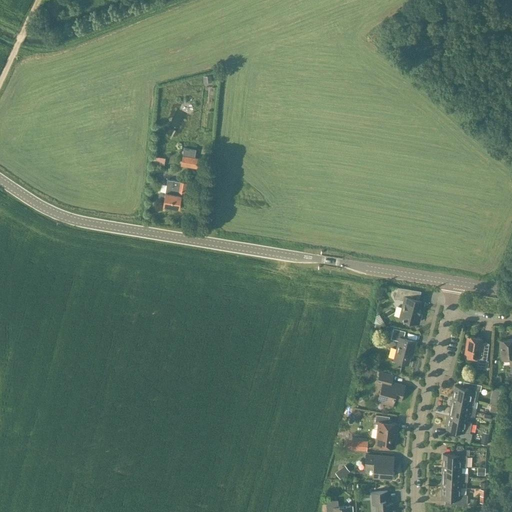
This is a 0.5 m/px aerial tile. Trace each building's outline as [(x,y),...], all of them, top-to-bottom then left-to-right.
[(201,159),(183,156),(181,165),(199,168),(201,159)] [(179,208),(181,198),(185,199),(188,183),(167,179),(165,192),(161,192),(159,193),(158,197),(160,199),(164,200),(163,205),(179,208)] [(419,322),(424,301),(409,297),(411,290),(398,288),(395,298),(404,301),(399,319),(409,321),(409,320),(419,322)] [(416,341),(403,338),(405,331),(393,328),(391,339),(398,341),(393,360),(408,364),(411,353),(413,353),(416,341)] [(488,369),(489,360),(487,360),(488,352),(480,351),(482,338),(468,336),(465,356),(478,358),(478,360),(483,360),(482,368),(488,369)] [(511,366),(511,365),(511,339),(501,340),(502,359),(510,358),(511,366)] [(392,375),(388,374),(380,372),(377,384),(381,385),(377,401),(392,405),(394,399),(401,400),(405,386),(391,382),(392,375)] [(454,386),(452,397),(471,400),(473,389),(480,391),(481,385),(474,383),(472,389),(454,386)] [(471,400),(452,397),(450,407),(475,412),(476,408),(469,406),(471,400)] [(450,407),(448,418),(467,421),(468,415),(475,417),(475,412),(450,407)] [(397,424),(389,423),(389,417),(376,415),(375,422),(379,423),(376,445),(394,447),(397,424)] [(467,421),(448,418),(446,429),(459,431),(458,437),(471,440),(472,433),(465,432),(467,421)] [(367,441),(346,440),(346,449),(366,450),(367,441)] [(443,454),(442,465),(461,466),(462,455),(469,456),(469,449),(457,449),(457,455),(443,454)] [(392,477),(393,457),(366,455),(365,468),(374,469),(373,475),(392,477)] [(461,466),(442,465),(442,476),(468,477),(468,473),(461,472),(461,466)] [(442,476),(441,487),(460,488),(461,482),(467,482),(468,477),(442,476)] [(460,488),(441,487),(441,498),(455,499),(454,505),(467,505),(467,495),(460,494),(460,488)] [(376,511),(392,511),(392,503),(388,503),(387,491),(371,492),(372,505),(376,505),(376,511)]
